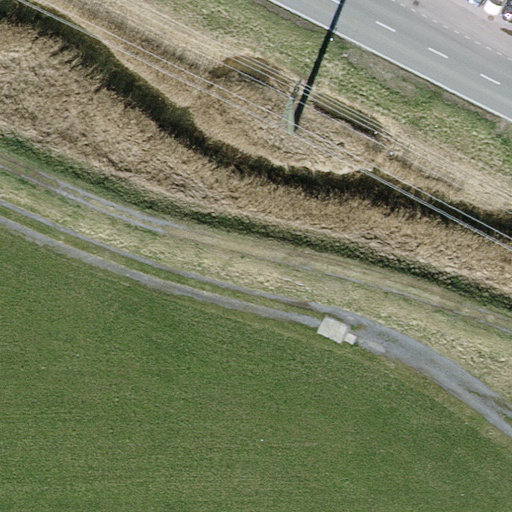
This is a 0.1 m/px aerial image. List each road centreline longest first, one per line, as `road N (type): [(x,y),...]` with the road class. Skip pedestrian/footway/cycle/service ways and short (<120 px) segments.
road 1 (track): [(511,426),(354,327),(149,268),(0,207)]
road 2 (unclassified): [(326,0),(511,92)]
